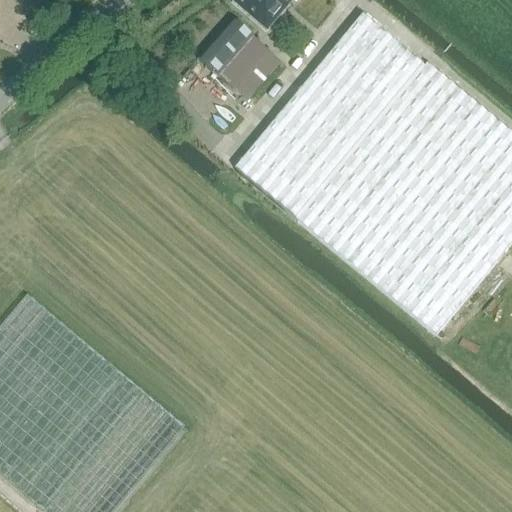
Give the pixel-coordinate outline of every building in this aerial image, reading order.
[(234,0),(232,3),(266,33),(288,10),(287,9),(275,0),(234,0)] [(275,0),(287,9),(294,0),(275,0)] [(511,246),(511,141),(365,19),(237,172),(436,338),(511,246)] [(232,22),(198,61),(234,92),(267,53),(232,22)] [(312,23),(294,45),(305,54),(323,31),(312,23)] [(148,63),(178,87),(195,66),(165,42),(148,63)] [(115,511),(184,430),(27,299),(0,331),(0,476),(42,511),(115,511)]
